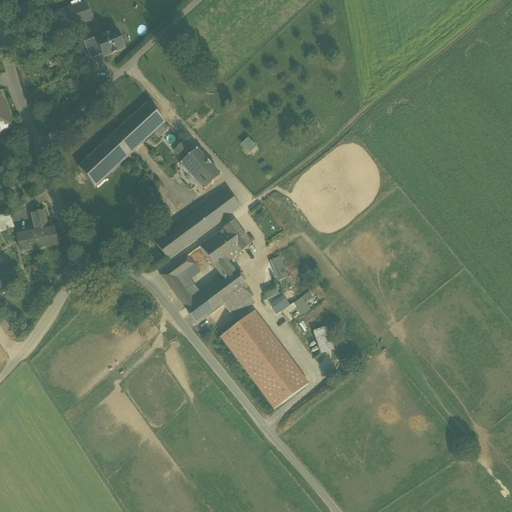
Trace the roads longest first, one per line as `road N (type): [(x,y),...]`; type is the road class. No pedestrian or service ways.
road 1 (unclassified): [(0,37),(63,221),(89,261),(150,286),(333,511)]
road 2 (track): [(506,0),(145,283)]
road 3 (track): [(37,150),(199,0)]
road 4 (unknown): [(126,67),(257,199)]
road 5 (track): [(0,376),(89,261)]
